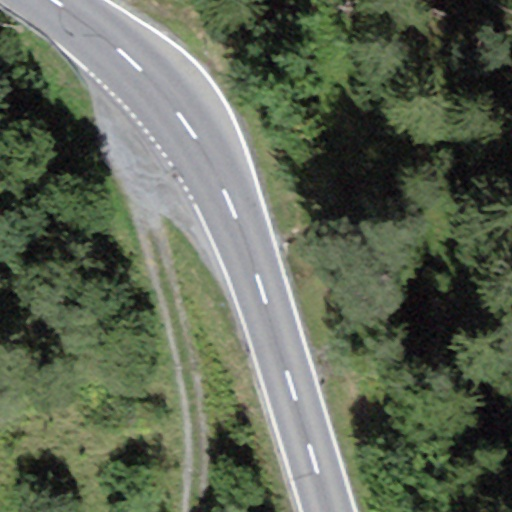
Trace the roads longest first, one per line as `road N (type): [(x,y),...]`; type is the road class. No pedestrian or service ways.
road 1 (secondary): [(331,511),(281,339),(215,164),(147,68),(54,0)]
road 2 (track): [(67,8),(184,344),(201,438),(190,511)]
